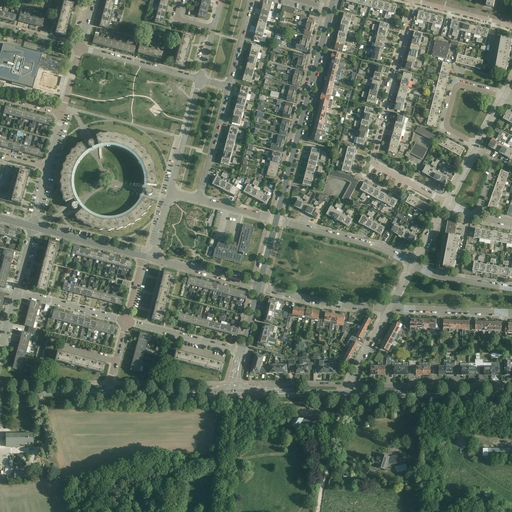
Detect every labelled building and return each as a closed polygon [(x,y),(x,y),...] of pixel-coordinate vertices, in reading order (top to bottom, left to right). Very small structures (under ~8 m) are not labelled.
[(377,1),(377,0),(376,0),(372,0),(371,8),(377,9),(379,2),(377,1)] [(488,0),(486,6),(494,8),(495,0),(488,0)] [(263,7),(262,10),(270,12),(272,5),(273,6),(274,3),(266,1),(266,4),(263,3),(262,7),(263,7)] [(381,2),(379,2),(377,9),(383,11),(385,2),(381,1),(381,2)] [(64,2),(60,18),(70,21),(74,4),(64,2)] [(391,5),(389,4),(389,3),(385,2),(383,11),(386,12),(385,18),(387,19),(391,5)] [(113,11),(114,5),(106,3),(104,9),(113,11)] [(199,10),(208,12),(209,6),(201,4),(199,10)] [(393,5),(391,5),(387,19),(390,20),(391,13),(395,14),(397,6),(393,4),(393,5)] [(158,11),(166,13),(168,7),(159,5),(158,11)] [(294,14),(295,9),(283,6),(282,11),(294,14)] [(111,17),(113,11),(104,9),(103,15),(111,17)] [(206,19),(208,12),(199,10),(198,16),(206,19)] [(273,12),(270,12),(262,10),(262,12),(261,11),(260,15),(268,18),(271,19),(272,15),(273,12)] [(164,19),(166,13),(158,11),(156,17),(164,19)] [(423,13),(423,12),(419,11),(416,21),(415,21),(415,23),(420,24),(419,27),(421,28),(422,24),(423,21),(425,13),(423,13)] [(343,17),(342,19),(350,21),(352,15),(343,13),(342,17),(343,17)] [(425,13),(423,21),(429,23),(432,14),(428,13),(428,14),(425,13)] [(437,17),(435,16),(436,15),(432,14),(429,23),(435,24),(437,17)] [(109,23),(111,17),(103,15),(101,21),(109,23)] [(267,24),(268,18),(260,15),(259,19),(260,19),(259,22),(267,24)] [(437,17),(435,24),(441,26),(444,17),(440,16),(440,17),(437,17)] [(155,23),(163,25),(164,19),(156,17),(155,23)] [(299,23),(314,27),(315,22),(309,20),(309,19),(301,17),(299,23)] [(60,18),(56,34),(65,37),(70,21),(60,18)] [(349,28),(350,21),(342,19),(342,22),(341,21),(340,25),(349,28)] [(456,22),(456,21),(452,20),(450,28),(454,29),(452,36),(455,36),(456,33),(457,30),(459,22),(456,22)] [(108,30),(109,23),(101,21),(100,27),(108,30)] [(257,24),(256,27),(265,30),(267,24),(259,22),(258,24),(257,24)] [(462,31),(465,23),(461,22),(461,23),(459,22),(457,30),(462,31)] [(312,32),(314,27),(299,23),(299,26),(301,26),(306,27),(305,30),(312,32)] [(379,29),(387,31),(388,29),(389,29),(390,25),(381,23),(379,29)] [(471,25),(468,25),(469,24),(465,23),(462,31),(469,33),(471,25)] [(340,29),(339,32),(347,34),(349,28),(340,25),(339,29),(340,29)] [(473,26),(471,25),(469,33),(474,35),(477,26),(473,25),(473,26)] [(474,35),(481,36),(483,29),(480,28),(481,27),(477,26),(474,35)] [(264,36),(265,30),(256,27),(255,31),(256,31),(256,34),(264,36)] [(485,29),(483,29),(481,36),(487,38),(489,29),(485,28),(485,29)] [(386,33),(387,31),(379,29),(378,35),(386,37),(387,34),(386,33)] [(346,40),(347,34),(339,32),(339,34),(338,34),(337,37),(346,40)] [(413,36),(413,38),(421,40),(423,34),(414,32),(413,36)] [(183,33),(179,50),(189,52),(193,36),(183,33)] [(264,36),(256,34),(255,36),(254,36),(253,40),(254,40),(254,42),(261,44),(262,42),(264,36)] [(384,43),(384,41),(385,41),(386,37),(378,35),(376,41),(384,43)] [(346,40),(337,37),(336,41),(337,42),(336,44),(344,46),(346,40)] [(509,55),(511,46),(511,39),(511,38),(501,37),(498,53),(509,55)] [(419,46),(421,40),(413,38),(412,40),(411,40),(410,44),(419,46)] [(297,45),(301,46),(308,48),(310,43),(297,40),(296,42),(298,42),(297,45)] [(460,44),(452,42),(451,44),(436,40),(432,55),(447,59),(450,48),(458,50),(460,44)] [(383,45),(384,43),(376,41),(374,47),(383,50),(384,46),(383,45)] [(21,49),(21,48),(9,44),(8,45),(3,44),(0,55),(0,79),(12,83),(12,84),(25,88),(25,86),(33,88),(36,78),(36,79),(40,66),(39,65),(42,55),(21,49)] [(347,47),(344,46),(336,44),(336,46),(335,46),(334,50),(343,52),(343,48),(350,50),(351,48),(347,47)] [(410,50),(418,52),(419,46),(410,44),(409,48),(410,48),(410,50)] [(251,51),(259,53),(261,47),(253,45),(252,45),(251,49),(252,49),(251,51)] [(307,53),(308,48),(301,46),(297,45),(296,45),(295,47),(292,46),(292,49),(307,53)] [(144,55),(146,48),(139,46),(138,53),(144,55)] [(381,55),(381,53),(382,53),(383,50),(374,47),(373,53),(381,55)] [(185,68),(189,52),(179,50),(175,66),(185,68)] [(407,56),(416,58),(418,52),(410,50),(409,52),(408,52),(407,56)] [(258,59),(259,53),(251,51),(251,53),(250,53),(249,57),(258,59)] [(456,63),(462,65),(464,56),(458,55),(459,52),(457,51),(456,54),(458,55),(456,63)] [(299,59),(306,61),(307,56),(300,54),(294,52),(293,57),(299,59)] [(380,58),(381,55),(373,53),(371,60),(380,62),(381,58),(380,58)] [(498,53),(495,69),(506,71),(509,55),(498,53)] [(416,58),(407,56),(406,60),(407,60),(407,62),(415,64),(416,58)] [(468,66),(471,58),(464,56),(462,65),(468,66)] [(248,63),(256,65),(258,59),(249,57),(248,61),(249,61),(248,63)] [(481,69),(483,61),(484,59),(477,57),(477,59),(475,68),(481,69)] [(332,58),(331,58),(330,61),(331,61),(330,64),(338,66),(344,68),(345,65),(339,63),(340,60),(332,58)] [(475,68),(477,59),(471,58),(468,66),(475,68)] [(292,62),(291,67),(304,70),(305,65),(292,62)] [(415,64),(407,62),(406,64),(405,64),(404,68),(413,70),(414,67),(417,68),(417,65),(415,64)] [(437,68),(441,69),(450,71),(451,65),(440,62),(440,65),(438,64),(437,68)] [(254,71),(256,65),(248,63),(248,65),(247,65),(246,69),(254,71)] [(338,66),(330,64),(329,70),(337,72),(341,73),(342,69),(344,70),(344,68),(338,66)] [(375,72),(383,74),(384,72),(385,72),(386,68),(377,66),(375,72)] [(254,71),(246,69),(245,73),(245,75),(253,77),(254,71)] [(294,75),(302,77),(303,72),(296,70),(291,69),(290,71),(288,71),(288,73),(290,74),(294,75)] [(437,74),(440,75),(448,77),(450,71),(441,69),(441,71),(438,70),(437,74)] [(329,70),(327,76),(335,78),(338,79),(338,78),(339,79),(341,73),(337,72),(329,70)] [(382,77),(383,74),(375,72),(374,78),(382,81),(383,77),(382,77)] [(402,79),(410,81),(412,75),(403,73),(402,77),(403,77),(402,79)] [(245,75),(244,77),(243,77),(242,81),(251,83),(253,77),(245,75)] [(447,83),(448,77),(440,75),(437,75),(436,80),(438,81),(447,83)] [(299,87),(301,82),(288,78),(283,77),(282,80),(288,81),(287,83),(292,85),(299,87)] [(373,82),(370,81),(366,80),(365,82),(369,84),(372,84),(380,86),(380,84),(381,85),(382,81),(374,78),(373,82)] [(409,87),(410,81),(402,79),(402,82),(401,81),(400,85),(409,87)] [(445,90),(447,83),(438,81),(437,88),(445,90)] [(324,88),(324,89),(332,91),(332,90),(334,84),(326,82),(324,88)] [(379,89),(380,86),(372,84),(370,90),(379,93),(380,89),(379,89)] [(399,91),(407,94),(409,87),(400,85),(399,89),(400,89),(399,91)] [(250,88),(242,86),(241,86),(240,90),(241,90),(240,92),(248,95),(250,88)] [(435,94),(443,96),(445,90),(437,88),(436,88),(433,87),(432,93),(435,94)] [(283,95),(295,98),(297,93),(289,91),(284,90),(282,89),(281,94),(283,95)] [(332,91),(324,89),(323,91),(322,94),(323,94),(331,96),(335,97),(336,92),(335,91),(332,91)] [(377,99),(377,96),(378,97),(379,93),(370,90),(369,97),(377,99)] [(405,100),(407,94),(399,91),(399,94),(398,93),(397,97),(405,100)] [(240,92),(240,95),(239,94),(238,98),(247,101),(248,95),(240,92)] [(329,102),(330,96),(322,94),(321,100),(329,102)] [(442,102),(443,96),(435,94),(433,100),(442,102)] [(376,101),(377,99),(369,97),(367,103),(376,105),(377,101),(376,101)] [(396,104),(404,106),(405,100),(397,97),(396,101),(397,101),(396,104)] [(247,101),(238,98),(237,102),(238,102),(237,105),(245,107),(247,101)] [(432,106),(440,108),(442,102),(433,100),(432,106)] [(402,112),(404,106),(396,104),(395,106),(395,105),(393,109),(402,112)] [(237,105),(237,107),(236,107),(235,111),(243,113),(245,107),(237,105)] [(320,106),(318,112),(326,114),(329,115),(332,115),(336,116),(336,113),(327,111),(328,108),(320,106)] [(439,114),(440,108),(432,106),(430,112),(439,114)] [(364,114),(372,116),(373,114),(374,114),(375,110),(366,107),(364,114)] [(243,113),(235,111),(234,114),(235,114),(234,117),(242,119),(242,116),(243,113)] [(503,119),(508,122),(511,115),(511,113),(508,111),(503,119)] [(429,118),(437,121),(439,114),(430,112),(429,118)] [(372,118),(372,116),(364,114),(363,120),(372,122),(373,118),(372,118)] [(396,122),(404,124),(406,118),(397,116),(396,120),(397,120),(396,122)] [(240,125),(242,119),(234,117),(233,119),(232,119),(231,123),(232,123),(232,124),(240,126),(240,125)] [(317,118),(315,123),(323,125),(326,126),(327,124),(328,120),(325,120),(317,118)] [(435,127),(437,121),(429,118),(427,125),(435,127)] [(276,127),(288,131),(289,126),(275,122),(274,124),(270,123),(270,126),(271,126),(276,128),(276,127)] [(403,130),(404,124),(396,122),(396,124),(395,124),(394,128),(403,130)] [(315,123),(314,129),(322,131),(325,132),(326,128),(326,126),(323,125),(315,123)] [(229,131),(230,132),(229,134),(237,136),(239,130),(239,128),(231,126),(231,127),(230,127),(229,131)] [(276,132),(276,133),(287,135),(288,131),(276,127),(276,128),(271,126),(270,131),(274,132),(274,131),(276,132)] [(368,130),(369,128),(361,126),(360,132),(368,134),(369,130),(368,130)] [(393,132),(394,132),(393,134),(401,136),(404,137),(405,134),(406,131),(403,130),(394,128),(393,132)] [(491,150),(492,149),(494,150),(498,143),(501,137),(504,132),(501,131),(495,141),(492,140),(488,148),(491,150)] [(366,140),(366,138),(367,138),(368,134),(360,132),(358,138),(366,140)] [(121,146),(127,149),(132,153),(137,157),(141,163),(144,169),(145,175),(146,181),(146,185),(156,186),(156,184),(157,183),(157,182),(157,181),(156,180),(156,176),(156,175),(157,174),(156,173),(156,172),(155,172),(154,167),(154,166),(154,165),(154,164),(153,164),(151,160),(151,159),(151,158),(150,157),(149,156),(146,153),(146,152),(146,151),(145,150),(144,150),(141,147),(141,146),(140,145),(139,144),(138,144),(134,142),(134,141),(133,140),(132,140),(131,139),(131,140),(127,138),(126,137),(126,136),(125,136),(124,136),(123,136),(119,135),(118,135),(117,134),(116,134),(115,135),(110,134),(109,133),(108,133),(107,134),(106,134),(102,135),(101,134),(100,134),(99,135),(98,135),(96,136),(99,146),(101,145),(108,144),(114,145),(121,146)] [(236,142),(237,136),(229,134),(229,136),(228,136),(227,140),(236,142)] [(277,140),(285,142),(286,137),(274,134),(271,134),(270,139),(271,139),(277,140)] [(400,142),(401,136),(393,134),(393,136),(392,136),(391,140),(400,142)] [(319,140),(320,137),(312,135),(311,141),(329,145),(330,142),(324,140),(324,141),(319,140)] [(437,144),(443,147),(447,140),(442,136),(437,144)] [(501,137),(498,143),(494,150),(496,151),(495,152),(499,154),(503,146),(505,143),(501,141),(503,138),(501,137)] [(365,142),(366,140),(358,138),(356,144),(365,146),(366,142),(365,142)] [(21,145),(19,152),(25,154),(27,146),(27,143),(28,140),(26,139),(24,146),(21,145)] [(226,146),(234,148),(236,142),(227,140),(226,144),(227,144),(226,146)] [(400,142),(391,140),(390,144),(391,144),(390,146),(398,148),(400,142)] [(453,143),(447,140),(443,147),(449,150),(453,143)] [(267,143),(264,142),(262,142),(262,144),(272,147),(271,149),(283,152),(284,147),(269,143),(267,143)] [(502,156),(503,155),(505,156),(509,149),(510,146),(511,143),(510,142),(506,148),(503,146),(499,154),(502,156)] [(65,202),(67,202),(75,198),(73,195),(72,189),(71,183),(71,176),(73,170),(76,164),(79,158),(84,154),(87,151),(81,143),(79,144),(78,144),(77,145),(76,146),(76,147),(73,150),(72,150),(71,150),(71,151),(71,152),(71,153),(68,157),(67,157),(66,158),(66,159),(66,160),(64,164),(63,165),(63,166),(63,167),(63,168),(62,172),(61,172),(61,173),(61,174),(61,175),(61,176),(61,180),(60,181),(60,182),(60,183),(60,184),(61,184),(61,189),(61,190),(61,191),(61,192),(62,192),(63,197),(63,198),(63,199),(64,200),(65,202)] [(455,153),(459,146),(453,143),(449,150),(455,153)] [(232,154),(234,148),(226,146),(226,148),(225,148),(224,152),(232,154)] [(389,148),(387,152),(396,154),(398,148),(390,146),(389,148)] [(464,149),(459,146),(455,153),(460,157),(464,149)] [(347,153),(355,155),(355,153),(356,153),(357,149),(349,147),(347,153)] [(311,155),(319,157),(321,151),(311,148),(310,152),(311,152),(311,155)] [(232,154),(224,152),(223,156),(224,156),(223,158),(231,160),(232,154)] [(354,157),(355,155),(347,153),(345,159),(354,162),(355,158),(354,157)] [(279,164),(281,159),(269,156),(267,155),(266,157),(268,158),(267,160),(271,161),(279,164)] [(317,163),(319,157),(311,155),(310,157),(309,157),(308,161),(317,163)] [(341,165),(344,165),(352,167),(352,165),(353,165),(354,162),(345,159),(344,163),(332,159),(332,162),(337,164),(336,166),(340,167),(341,165)] [(308,165),(308,167),(316,169),(317,163),(308,161),(307,164),(308,165)] [(263,170),(269,171),(277,173),(278,168),(266,165),(265,165),(263,170)] [(351,169),(352,167),(344,165),(342,171),(351,174),(352,170),(351,169)] [(13,202),(21,204),(30,172),(21,169),(22,168),(15,166),(8,192),(6,201),(12,203),(13,202)] [(428,176),(432,169),(426,166),(422,174),(426,176),(426,175),(428,176)] [(314,175),(316,169),(308,167),(307,169),(306,169),(305,173),(314,175)] [(276,178),(277,173),(269,171),(263,170),(262,169),(261,174),(268,176),(276,178)] [(438,172),(432,169),(428,176),(430,177),(430,178),(433,180),(438,172)] [(376,170),(373,175),(379,179),(382,174),(376,170)] [(501,171),(499,177),(507,180),(509,174),(501,171)] [(443,175),(438,172),(433,180),(437,182),(437,181),(439,182),(443,175)] [(314,175),(305,173),(304,176),(305,177),(304,179),(313,181),(314,175)] [(443,175),(439,182),(441,183),(441,184),(444,186),(448,180),(451,182),(454,177),(447,174),(446,176),(443,175)] [(216,187),(217,186),(219,188),(223,180),(217,177),(213,185),(216,187)] [(505,186),(507,180),(499,177),(497,183),(505,186)] [(303,181),(302,185),(311,187),(313,181),(304,179),(304,181),(303,181)] [(228,183),(223,180),(219,188),(221,189),(220,189),(224,191),(228,183)] [(366,193),(370,186),(368,185),(369,184),(365,182),(360,190),(366,193)] [(230,194),(234,186),(228,183),(224,191),(227,193),(228,192),(230,194)] [(503,192),(505,186),(497,183),(495,189),(503,192)] [(248,185),(244,192),(244,193),(247,195),(248,194),(250,195),(254,188),(248,185)] [(235,197),(235,196),(239,189),(234,186),(230,194),(232,194),(231,195),(235,197)] [(376,188),(372,186),(372,187),(370,186),(366,193),(372,196),(376,188)] [(254,188),(250,195),(252,197),(251,197),(255,199),(259,191),(254,188)] [(379,190),(376,188),(372,196),(377,199),(381,192),(379,191),(379,190)] [(495,189),(492,195),(500,198),(503,192),(495,189)] [(258,201),(259,200),(261,201),(265,194),(259,191),(255,199),(258,201)] [(383,193),(381,192),(377,199),(383,202),(387,194),(383,192),(383,193)] [(270,197),(265,194),(261,201),(263,202),(262,203),(266,205),(270,197)] [(383,202),(388,205),(392,198),(390,197),(390,196),(387,194),(383,202)] [(412,206),(416,198),(410,195),(406,203),(412,206)] [(498,204),(500,198),(492,195),(490,201),(498,204)] [(298,208),(300,210),(304,202),(298,199),(295,197),(294,200),(297,202),(294,207),(298,209),(298,208)] [(84,211),(82,209),(75,216),(76,217),(77,218),(77,219),(78,220),(79,220),(80,220),(83,223),(84,224),(85,225),(86,225),(87,224),(90,226),(91,227),(92,228),(93,228),(94,228),(98,229),(99,229),(100,230),(101,230),(102,230),(102,229),(107,230),(108,231),(109,231),(110,230),(111,230),(115,229),(116,230),(117,230),(118,230),(118,229),(119,229),(123,228),(124,228),(125,228),(126,228),(127,227),(127,226),(131,224),(132,225),(133,224),(134,223),(134,222),(138,220),(139,220),(140,220),(140,219),(141,218),(141,217),(144,214),(145,214),(146,214),(146,213),(147,212),(147,211),(149,208),(150,207),(151,207),(151,206),(151,205),(151,204),(152,202),(143,198),(141,201),(138,206),(132,211),(128,214),(122,217),(116,219),(108,220),(102,219),(96,218),(90,215),(86,212),(84,211)] [(394,199),(392,198),(388,205),(394,208),(398,200),(394,198),(394,199)] [(418,209),(422,201),(416,198),(412,206),(418,209)] [(427,204),(422,201),(418,209),(423,212),(427,204)] [(490,201),(488,207),(499,211),(501,205),(498,204),(490,201)] [(309,205),(304,202),(300,210),(302,211),(305,213),(309,205)] [(427,204),(423,212),(429,215),(433,207),(427,204)] [(308,215),(309,215),(311,216),(315,208),(309,205),(305,213),(308,215)] [(321,212),(315,208),(311,216),(313,217),(312,217),(316,220),(321,212)] [(332,218),(336,211),(331,208),(326,216),(330,218),(330,217),(332,218)] [(342,214),(336,211),(332,218),(334,219),(334,220),(337,222),(342,214)] [(342,214),(337,222),(341,224),(341,223),(343,224),(347,217),(342,214)] [(363,216),(358,224),(362,226),(363,225),(365,226),(368,219),(363,216)] [(345,226),(348,228),(353,220),(347,217),(343,224),(345,225),(345,226)] [(455,236),(457,223),(458,220),(449,218),(439,268),(448,270),(449,268),(453,269),(455,259),(458,243),(460,236),(455,236)] [(365,226),(367,227),(366,228),(370,230),(374,222),(368,219),(365,226)] [(380,225),(374,222),(370,230),(373,232),(373,231),(376,232),(380,225)] [(396,234),(400,227),(395,224),(390,232),(394,234),(395,234),(396,234)] [(247,256),(255,228),(243,225),(241,233),(238,247),(235,246),(223,243),(223,241),(218,240),(216,248),(215,248),(213,257),(242,265),(244,256),(243,256),(244,255),(247,256)] [(385,228),(380,225),(376,232),(377,233),(377,234),(381,236),(385,228)] [(406,230),(400,227),(396,234),(399,236),(398,236),(402,238),(406,230)] [(405,240),(406,239),(408,240),(411,233),(406,230),(402,238),(405,240)] [(417,236),(411,233),(408,240),(410,242),(409,242),(413,244),(417,236)] [(49,241),(45,257),(54,260),(59,244),(49,241)] [(78,256),(80,248),(73,247),(72,254),(78,256)] [(13,258),(14,252),(6,250),(5,256),(13,258)] [(11,264),(13,258),(5,256),(3,262),(11,264)] [(45,257),(41,273),(50,276),(54,260),(45,257)] [(479,272),(480,264),(481,261),(478,261),(478,264),(474,263),(473,272),(477,273),(477,272),(479,272)] [(11,264),(3,262),(1,268),(10,270),(11,264)] [(0,274),(8,276),(10,270),(1,268),(0,272),(0,274)] [(160,288),(169,290),(174,274),(164,272),(160,288)] [(50,276),(41,273),(36,290),(46,292),(50,276)] [(62,279),(60,286),(63,287),(62,290),(68,292),(70,285),(64,283),(65,280),(62,279)] [(165,307),(169,290),(160,288),(155,304),(165,307)] [(268,305),(269,305),(277,307),(280,308),(282,302),(270,299),(268,305)] [(38,309),(40,303),(31,301),(29,307),(38,309)] [(155,304),(151,320),(161,323),(165,307),(155,304)] [(269,305),(267,310),(276,313),(279,313),(279,311),(276,310),(277,307),(269,305)] [(29,307),(28,313),(37,316),(38,309),(29,307)] [(293,318),(298,319),(300,309),(294,307),(294,310),(291,309),(289,317),(293,318)] [(305,317),(307,310),(300,309),(298,319),(302,319),(302,316),(305,317)] [(51,319),(58,321),(60,312),(53,310),(52,315),(51,319)] [(279,313),(276,313),(267,310),(266,316),(274,318),(275,315),(281,317),(282,314),(279,313)] [(312,320),(312,318),(313,311),(307,310),(305,317),(305,320),(309,321),(309,320),(312,320)] [(320,312),(313,311),(312,318),(312,320),(311,321),(315,322),(316,319),(318,319),(317,322),(320,323),(321,318),(319,317),(320,312)] [(66,313),(60,312),(58,321),(64,322),(66,313)] [(35,322),(37,316),(28,313),(26,319),(35,322)] [(64,322),(70,324),(72,315),(66,313),(64,322)] [(325,319),(322,318),(321,323),(324,324),(325,323),(331,324),(331,322),(332,314),(326,313),(325,319)] [(337,325),(339,315),(332,314),(331,322),(331,324),(330,330),(333,330),(333,325),(337,326),(337,325)] [(79,317),(72,315),(70,324),(76,326),(79,317)] [(342,331),(345,332),(347,322),(344,322),(345,316),(339,315),(337,325),(343,326),(342,331)] [(266,316),(264,322),(272,324),(276,325),(276,322),(273,321),(274,318),(266,316)] [(361,322),(363,324),(369,327),(369,326),(370,324),(371,324),(373,321),(364,316),(361,322)] [(76,326),(83,327),(85,318),(79,317),(76,326)] [(91,320),(85,318),(83,327),(89,329),(91,320)] [(29,327),(28,330),(36,332),(37,329),(33,328),(35,322),(26,319),(24,326),(29,327)] [(408,323),(407,323),(407,329),(410,329),(410,331),(417,331),(417,328),(417,320),(411,319),(411,323),(408,323)] [(89,329),(95,331),(97,322),(91,320),(89,329)] [(436,330),(439,330),(440,324),(437,324),(437,320),(430,320),(430,328),(436,329),(436,330)] [(390,330),(397,335),(400,336),(403,337),(404,335),(398,332),(401,329),(398,328),(401,324),(395,321),(390,330)] [(450,333),(450,329),(450,321),(444,321),(443,324),(441,324),(440,332),(450,333)] [(470,322),(463,321),(463,330),(463,332),(463,336),(465,336),(465,330),(469,330),(469,331),(472,331),(473,325),(470,325),(470,322)] [(104,323),(97,322),(95,331),(101,332),(104,323)] [(360,330),(366,333),(365,333),(367,330),(368,330),(369,327),(363,324),(361,322),(359,326),(361,327),(360,330)] [(475,325),(473,325),(472,331),(475,331),(475,330),(482,330),(482,322),(476,322),(475,325)] [(104,323),(101,332),(107,334),(110,325),(104,323)] [(501,332),(504,332),(505,327),(502,326),(502,323),(495,323),(495,331),(501,331),(501,332)] [(274,329),(275,327),(264,324),(262,330),(270,332),(271,329),(274,329)] [(107,334),(114,335),(116,326),(110,325),(107,334)] [(230,335),(237,336),(239,329),(232,327),(230,335)] [(357,340),(358,337),(362,339),(364,336),(366,333),(360,330),(357,329),(354,335),(353,334),(352,337),(357,340)] [(29,340),(31,334),(35,335),(36,332),(28,330),(28,333),(22,332),(20,338),(29,340)] [(270,332),(262,330),(261,336),(275,339),(276,334),(270,332)] [(400,336),(397,335),(390,330),(387,336),(394,340),(397,341),(400,336)] [(140,333),(138,339),(147,341),(149,335),(140,333)] [(259,341),(267,343),(276,346),(277,340),(275,339),(261,336),(259,341)] [(391,346),(394,340),(387,336),(384,342),(391,346)] [(350,340),(353,342),(350,348),(355,351),(356,351),(358,348),(357,348),(359,344),(355,342),(357,340),(352,337),(350,340)] [(28,347),(29,340),(20,338),(19,344),(28,347)] [(146,348),(147,341),(138,339),(137,345),(146,348)] [(266,346),(267,343),(259,341),(257,347),(269,350),(270,347),(266,346)] [(388,351),(391,346),(384,342),(381,347),(382,348),(380,350),(386,353),(387,351),(388,351)] [(19,344),(17,350),(26,353),(28,347),(19,344)] [(135,352),(144,354),(146,348),(137,345),(135,352)] [(355,351),(350,348),(347,354),(352,357),(353,357),(354,354),(355,351)] [(25,359),(26,353),(17,350),(16,357),(25,359)] [(173,360),(190,365),(192,355),(176,350),(173,360)] [(74,355),(58,351),(55,361),(71,365),(74,355)] [(143,358),(144,354),(135,352),(133,358),(142,360),(143,358)] [(302,357),(303,365),(303,373),(308,373),(308,370),(312,370),(312,363),(309,363),(307,361),(307,354),(302,354),(302,357)] [(352,357),(347,354),(343,360),(342,359),(340,362),(345,365),(347,362),(349,364),(351,360),(350,360),(352,357)] [(71,365),(87,369),(90,360),(74,355),(71,365)] [(190,365),(206,369),(208,359),(192,355),(190,365)] [(16,357),(14,363),(23,365),(25,359),(16,357)] [(132,364),(141,366),(142,360),(133,358),(132,364)] [(224,363),(208,359),(206,369),(222,373),(224,363)] [(90,360),(87,369),(103,374),(106,364),(90,360)] [(324,365),(324,361),(318,361),(318,360),(315,360),(315,365),(317,365),(317,368),(318,368),(318,373),(324,373),(324,365)] [(330,361),(330,365),(330,373),(336,373),(336,370),(344,370),(340,365),(336,365),(336,361),(330,361)] [(21,372),(23,365),(14,363),(12,369),(21,372)] [(453,367),(454,367),(454,363),(446,363),(446,375),(453,375),(453,367)] [(139,373),(141,366),(132,364),(130,370),(139,373)] [(265,368),(261,367),(253,365),(251,373),(255,374),(255,372),(257,373),(257,372),(259,373),(265,374),(265,373),(265,369),(265,368)] [(265,373),(275,373),(275,365),(268,365),(268,369),(265,369),(265,373)] [(374,375),(379,375),(379,367),(371,367),(371,368),(370,368),(370,376),(374,376),(374,375)] [(287,420),(287,423),(292,423),(291,425),(297,429),(301,423),(318,423),(318,420),(287,420)] [(33,434),(6,434),(6,447),(24,447),(24,443),(33,443),(33,434)] [(511,448),(483,449),(483,456),(511,455),(511,448)] [(387,466),(396,464),(394,456),(390,457),(377,453),(373,466),(386,470),(387,466)] [(17,455),(17,463),(26,463),(26,455),(17,455)]
